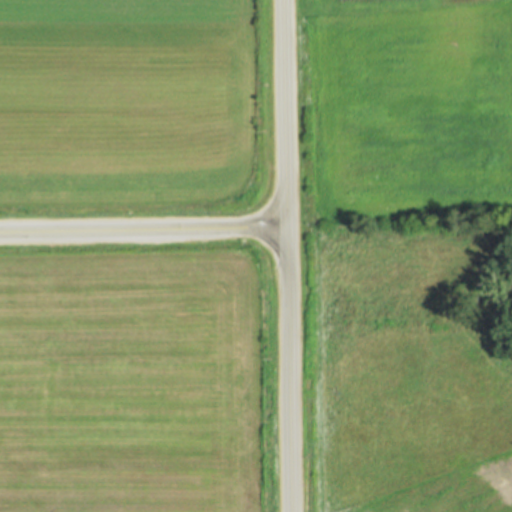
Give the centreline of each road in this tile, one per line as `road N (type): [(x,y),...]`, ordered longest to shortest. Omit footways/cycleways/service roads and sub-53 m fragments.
road 1 (secondary): [(290,511),(284,0)]
road 2 (tertiary): [(0,230),(288,226)]
